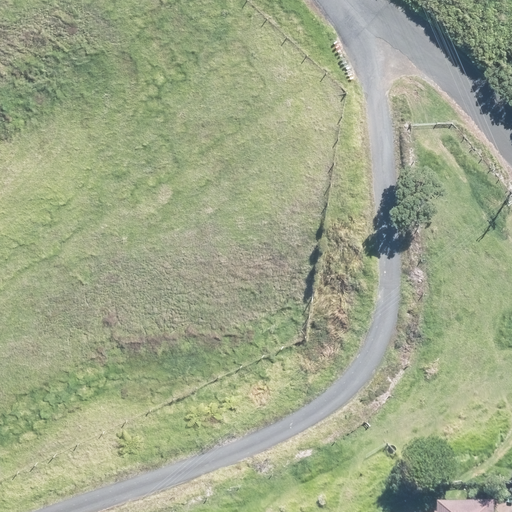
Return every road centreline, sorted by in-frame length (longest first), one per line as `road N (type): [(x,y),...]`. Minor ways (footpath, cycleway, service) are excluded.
road 1 (residential): [(397,33),(385,48),(378,109),(390,286),(379,350),(363,375),(299,422),(55,511)]
road 2 (unclassified): [(397,33),(511,143)]
